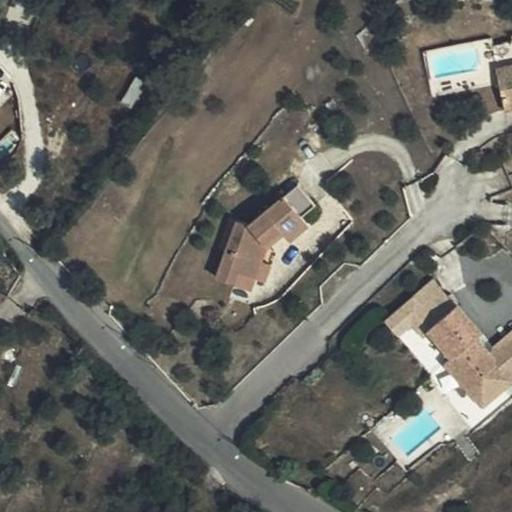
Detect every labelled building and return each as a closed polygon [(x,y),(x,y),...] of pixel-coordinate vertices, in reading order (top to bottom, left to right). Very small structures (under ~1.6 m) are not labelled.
[(499,65),(511,62),(511,41),(494,45),(499,65)] [(511,62),(499,65),(507,107),(511,106),(511,62)] [(241,277),(250,255),(255,244),(278,228),(285,238),(303,225),(297,215),(308,206),(293,186),(242,223),(229,216),(204,272),(222,280),(227,270),(241,277)] [(262,260),(250,255),(241,277),(252,282),(262,260)] [(236,287),(241,277),(227,270),(222,280),(236,287)] [(441,304),(414,323),(430,350),(423,356),(444,386),(451,380),(458,389),(471,379),(489,364),(466,337),(470,332),(462,321),(474,311),(456,284),(438,298),(441,304)] [(404,331),(414,323),(396,297),(371,315),(377,324),(393,313),(404,331)] [(471,379),(458,389),(454,392),(465,407),(482,393),(471,379)] [(465,407),(454,392),(444,401),(454,416),(465,407)]
